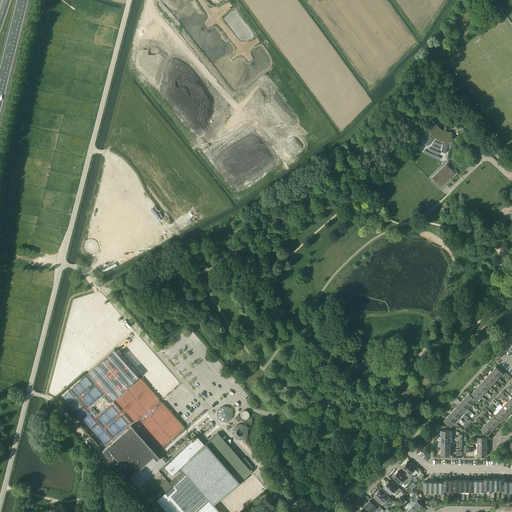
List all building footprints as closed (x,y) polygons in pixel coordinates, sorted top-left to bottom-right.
[(447,131),(445,131),(444,130),(443,130),(442,129),(441,129),(440,129),(439,127),(438,127),(438,126),(437,125),(436,125),(429,130),(430,130),(431,132),(432,133),(424,143),(427,146),(436,136),(438,137),(439,138),(440,138),(441,139),(443,139),(441,152),(446,153),(448,140),(450,140),(452,140),(451,131),(450,131),(449,131),(448,131),(447,131)] [(446,164),(432,178),(440,187),(446,181),(455,173),(452,171),(453,170),(450,167),(449,167),(446,164)] [(121,335),(121,350),(136,350),(136,335),(121,335)] [(86,372),(109,398),(136,374),(113,348),(86,372)] [(503,373),(496,366),(492,371),(499,377),(503,373)] [(499,377),(492,371),(487,375),(494,382),(499,377)] [(494,382),(487,375),(483,380),(490,386),(494,382)] [(490,386),(483,380),(479,385),(486,391),(490,386)] [(486,391),(479,385),(475,389),(482,396),(486,391)] [(482,396),(475,389),(471,394),(476,399),(478,400),(482,396)] [(476,399),(471,394),(469,393),(465,397),(472,404),(476,399)] [(472,404),(465,397),(461,402),(468,408),(472,404)] [(468,408),(461,402),(456,407),(463,413),(468,408)] [(511,409),(511,406),(507,402),(502,406),(509,413),(511,409)] [(509,413),(502,406),(498,411),(505,417),(509,413)] [(463,413),(456,407),(452,411),(459,417),(463,413)] [(459,417),(452,411),(448,416),(455,422),(459,417)] [(505,417),(498,411),(494,416),(500,421),(501,422),(505,417)] [(500,421),(494,416),(493,415),(489,420),(496,426),(500,421)] [(455,422),(448,416),(444,420),(451,427),(455,422)] [(496,426),(489,420),(485,424),(492,431),(496,426)] [(492,431),(485,424),(480,429),(487,435),(492,431)] [(220,511),(213,504),(237,483),(251,472),(217,433),(204,444),(197,436),(195,438),(194,437),(193,437),(192,437),(192,438),(186,441),(185,441),(185,442),(185,443),(185,444),(186,445),(170,459),(170,458),(169,459),(169,458),(168,459),(168,460),(169,461),(166,463),(162,458),(164,457),(160,452),(157,455),(131,425),(102,451),(127,479),(128,478),(152,506),(158,501),(167,511),(220,511)] [(411,471),(414,468),(407,461),(401,467),(407,472),(405,474),(411,480),(414,477),(411,474),(413,473),(411,471)] [(411,480),(405,474),(403,476),(397,471),(392,477),(399,483),(402,480),(404,482),(405,481),(408,483),(411,480)] [(388,481),(383,487),(390,494),(392,491),(394,493),(397,490),(399,492),(401,490),(394,482),(392,484),(390,483),(388,481)] [(378,491),(373,496),(380,503),(382,505),(386,500),(389,503),(392,499),(384,492),(382,494),(378,491)] [(422,507),(419,503),(421,501),(417,497),(412,501),(414,503),(411,505),(418,511),(422,507)] [(377,511),(381,508),(375,502),(373,504),(369,501),(364,506),(370,511),(371,511),(374,510),(375,511),(377,511)]
